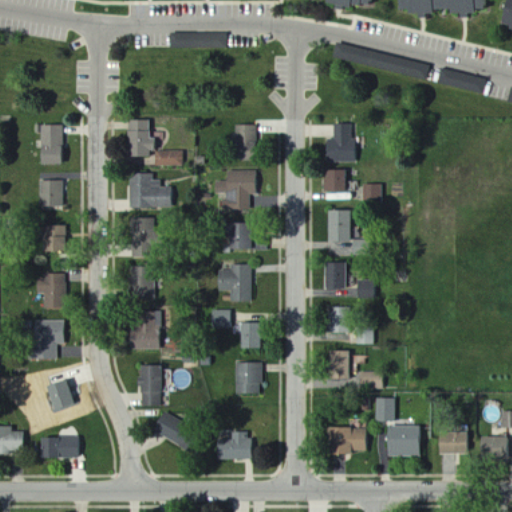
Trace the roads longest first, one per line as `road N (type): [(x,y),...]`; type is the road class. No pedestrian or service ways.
road 1 (residential): [(511,78),(273,26),(102,28),(0,8)]
road 2 (residential): [(511,491),(0,490)]
road 3 (residential): [(134,491),(130,443),(100,346),(102,28)]
road 4 (residential): [(297,491),(301,31)]
